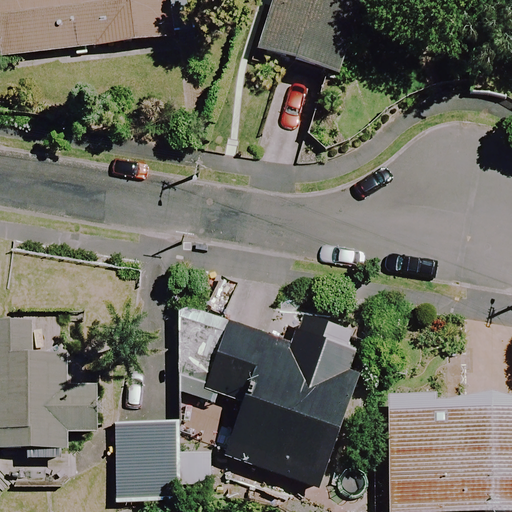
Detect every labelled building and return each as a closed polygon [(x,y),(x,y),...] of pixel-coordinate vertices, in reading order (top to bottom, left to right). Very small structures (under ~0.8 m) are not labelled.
[(174,45),(169,0),(0,0),(0,48),(2,64),(174,45)] [(362,0),(273,0),(259,60),(342,81),(362,0)] [(371,347),(304,323),(293,353),(230,330),(206,397),(244,410),(225,464),(318,496),(371,347)] [(63,333),(0,330),(0,492),(63,494),(64,450),(96,451),(97,400),(61,399),(63,333)] [(511,511),(511,406),(391,405),(389,511),(511,511)] [(115,507),(124,508),(123,511),(148,511),(149,509),(178,511),(179,485),(210,487),(212,462),(176,459),(178,429),(120,426),(115,507)]
